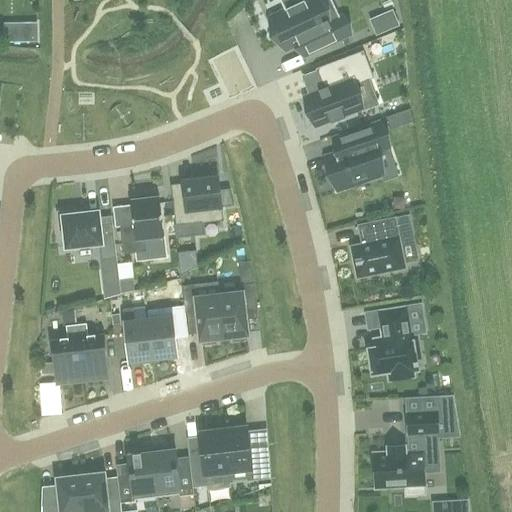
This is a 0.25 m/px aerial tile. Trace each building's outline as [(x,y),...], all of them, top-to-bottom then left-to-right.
[(270,18),(282,44),(285,50),(295,45),(298,44),(304,56),(317,50),(349,35),(341,17),(339,18),(339,16),(325,23),(314,0),(308,0),(307,0),(278,0),(284,12),(270,18)] [(370,20),(376,35),(398,25),(392,11),(370,20)] [(308,96),(305,97),(316,127),(330,122),(330,123),(344,117),(344,116),(361,110),(353,87),(371,80),(373,79),(363,51),(315,69),(323,90),(308,96)] [(391,128),(413,120),(409,109),(387,117),(391,128)] [(326,158),(337,190),(382,175),(375,153),(388,148),(380,124),(354,133),(359,147),(326,158)] [(202,210),(221,208),(218,178),(182,182),(182,184),(184,200),(172,201),(175,226),(204,223),(202,210)] [(144,199),(143,199),(134,200),(133,200),(131,201),(134,225),(119,227),(123,255),(147,252),(145,239),(163,237),(159,197),(144,199)] [(100,225),(98,212),(78,215),(77,211),(58,213),(60,231),(64,230),(66,248),(100,244),(102,258),(116,257),(112,224),(100,225)] [(408,216),(395,219),(397,227),(410,225),(408,216)] [(404,263),(397,227),(395,219),(358,226),(362,245),(350,247),(357,278),(405,268),(404,263)] [(180,276),(198,267),(196,251),(178,253),(180,276)] [(219,295),(224,339),(232,338),(233,342),(246,340),(246,336),(248,336),(248,332),(245,312),(257,311),(254,284),(241,286),(241,292),(219,295)] [(181,287),(184,313),(196,311),(199,334),(200,342),(202,341),(202,345),(216,344),(216,340),(224,339),(219,295),(196,298),(195,285),(181,287)] [(148,319),(153,360),(177,358),(171,304),(161,305),(162,317),(148,319)] [(153,360),(148,319),(134,320),(133,308),(123,309),(129,363),(153,360)] [(406,308),(378,312),(382,339),(374,340),(375,348),(368,349),(372,375),(388,373),(389,381),(413,377),(413,372),(417,371),(416,366),(418,366),(417,362),(416,362),(411,334),(410,334),(406,308)] [(86,324),(76,325),(82,380),(106,377),(101,336),(87,337),(86,324)] [(82,380),(76,325),(66,326),(67,340),(54,341),(59,383),(82,380)] [(453,395),(440,396),(441,413),(443,432),(459,431),(453,395)] [(374,454),(376,488),(424,486),(423,473),(439,472),(437,433),(436,413),(408,415),(409,434),(416,434),(417,452),(404,453),(404,447),(388,448),(388,453),(374,454)] [(230,487),(230,484),(228,472),(250,469),(251,481),(271,479),(268,445),(249,447),(247,431),(247,427),(232,429),(223,430),(228,476),(229,488),(230,487)] [(190,468),(192,488),(207,486),(206,479),(228,476),(223,430),(214,431),(199,433),(199,437),(201,453),(189,454),(189,457),(190,468)] [(151,449),(157,497),(179,494),(179,496),(193,495),(192,488),(190,468),(180,469),(177,466),(176,458),(175,450),(167,451),(167,447),(151,449)] [(157,497),(151,449),(135,451),(136,455),(127,456),(128,464),(130,473),(127,476),(117,477),(119,493),(120,503),(134,502),(134,499),(157,497)] [(80,476),(84,511),(121,511),(120,503),(119,493),(106,495),(104,473),(80,476)] [(84,511),(80,476),(71,477),(71,474),(59,475),(59,478),(56,479),(57,486),(59,505),(41,507),(40,511),(84,511)] [(469,511),(468,502),(433,504),(433,511),(469,511)]
